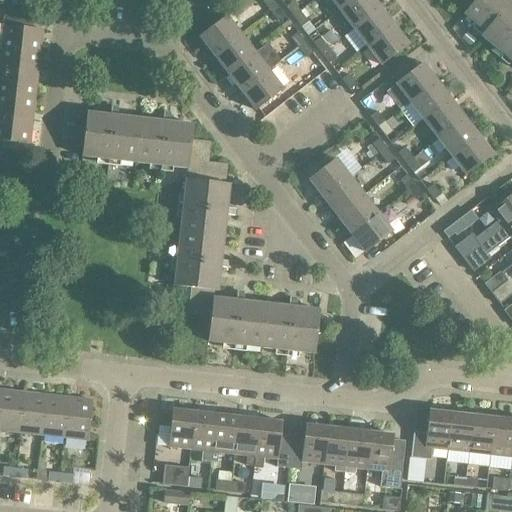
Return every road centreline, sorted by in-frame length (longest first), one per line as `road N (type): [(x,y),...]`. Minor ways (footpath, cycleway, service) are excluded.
road 1 (residential): [(339,398),(350,307),(341,278),(169,54),(150,43),(62,33)]
road 2 (residential): [(339,398),(122,374)]
road 3 (residential): [(511,385),(455,378),(417,381),(394,403),(339,398)]
road 4 (residential): [(4,359),(21,206),(38,187)]
road 5 (residential): [(38,187),(47,170),(62,33)]
road 6 (residential): [(107,511),(122,374)]
